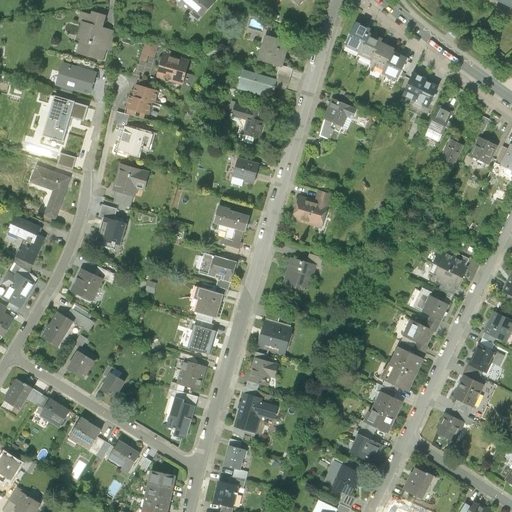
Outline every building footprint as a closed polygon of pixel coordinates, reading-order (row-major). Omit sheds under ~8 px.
[(217,0),(174,0),(200,21),(217,0)] [(511,0),(479,0),(511,16),(511,0)] [(82,36),(78,50),(105,58),(114,28),(104,25),(109,11),(92,6),(90,12),(82,10),(79,16),(83,18),(78,35),(82,36)] [(369,29),(355,23),(345,48),(359,54),(368,33),(369,29)] [(291,38),(267,30),(259,56),(284,63),(291,38)] [(381,39),(368,33),(359,54),(357,58),(371,63),(379,43),(381,39)] [(156,60),(158,43),(145,41),(142,58),(156,60)] [(395,49),(379,43),(371,63),(370,66),(386,72),(393,53),(395,49)] [(164,51),(156,75),(183,84),(191,59),(164,51)] [(398,85),(408,59),(393,53),(386,72),(383,78),(398,85)] [(97,73),(63,63),(57,85),(84,93),(85,88),(92,91),(97,73)] [(278,76),(244,66),(237,87),(271,97),(278,76)] [(426,78),(413,73),(404,96),(416,101),(424,83),(426,78)] [(140,80),(138,86),(150,89),(152,83),(140,80)] [(428,110),(437,88),(424,83),(416,101),(415,105),(428,110)] [(136,85),(132,97),(152,103),(155,103),(158,92),(150,89),(138,86),(136,85)] [(356,107),(329,93),(319,136),(337,144),(356,107)] [(130,96),(126,108),(129,109),(145,114),(148,114),(152,103),(132,97),(130,96)] [(43,135),(64,142),(72,117),(84,120),(88,107),(55,97),(43,135)] [(266,109),(236,100),(232,113),(249,118),(244,133),(258,137),(266,109)] [(452,113),(439,107),(426,135),(439,141),(452,113)] [(145,114),(129,109),(127,115),(130,116),(144,120),(145,114)] [(115,125),(124,127),(126,128),(130,116),(127,115),(118,113),(115,125)] [(126,128),(124,127),(117,150),(138,156),(141,146),(148,148),(152,135),(126,128)] [(452,169),(464,144),(449,137),(437,162),(452,169)] [(498,147),(479,138),(471,156),(489,165),(498,147)] [(511,143),(508,150),(501,165),(500,166),(511,171),(511,143)] [(501,165),(508,150),(503,148),(496,163),(501,165)] [(75,168),(78,156),(62,152),(59,164),(75,168)] [(261,161),(239,155),(234,174),(256,180),(261,161)] [(56,219),(71,176),(36,164),(29,181),(50,189),(41,213),(56,219)] [(150,173),(121,165),(113,191),(118,192),(133,197),(135,197),(137,188),(145,190),(150,173)] [(298,193),(290,218),(321,227),(332,192),(316,187),(313,198),(298,193)] [(133,197),(118,192),(115,202),(130,207),(133,197)] [(251,211),(220,201),(214,220),(245,229),(251,211)] [(99,217),(103,218),(114,221),(117,210),(103,205),(99,217)] [(16,254),(34,263),(47,236),(38,231),(41,224),(15,212),(7,230),(24,238),(16,254)] [(120,245),(126,225),(114,221),(103,218),(95,245),(109,249),(111,242),(120,245)] [(228,236),(229,225),(221,224),(221,229),(225,230),(224,236),(228,236)] [(228,244),(227,249),(240,253),(241,248),(228,244)] [(462,276),(469,262),(442,249),(436,263),(462,276)] [(238,260),(206,250),(200,269),(233,279),(238,260)] [(315,266),(292,259),(285,282),(309,289),(315,266)] [(456,289),(462,276),(436,263),(429,276),(456,289)] [(93,300),(105,276),(82,266),(71,289),(93,300)] [(511,267),(500,291),(511,295),(511,267)] [(0,295),(22,308),(37,281),(14,268),(0,294),(0,295)] [(154,292),(158,282),(150,280),(147,290),(154,292)] [(218,316),(224,291),(201,285),(194,311),(218,316)] [(418,289),(411,306),(442,320),(450,303),(418,289)] [(0,333),(3,336),(14,317),(5,311),(8,306),(0,301),(0,333)] [(74,321),(56,310),(41,334),(59,345),(74,321)] [(511,318),(492,310),(483,331),(508,342),(511,332),(511,318)] [(406,316),(398,332),(426,345),(434,329),(406,316)] [(219,327),(195,321),(188,347),(211,354),(219,327)] [(292,329),(265,322),(258,347),(285,354),(292,329)] [(82,348),(87,337),(81,334),(76,344),(82,348)] [(504,355),(478,342),(468,364),(494,376),(504,355)] [(416,374),(424,358),(395,344),(387,360),(416,374)] [(97,358),(79,347),(67,367),(85,377),(97,358)] [(209,364),(184,358),(177,383),(202,390),(209,364)] [(278,364),(255,358),(249,380),(271,387),(278,364)] [(408,390),(416,374),(387,360),(379,377),(408,390)] [(128,380),(111,370),(100,387),(117,397),(128,380)] [(484,383),(463,373),(452,396),(473,407),(484,383)] [(35,386),(16,375),(3,399),(22,410),(35,386)] [(396,416),(403,401),(378,390),(371,405),(396,416)] [(188,438),(198,401),(170,393),(160,430),(188,438)] [(255,433),(260,416),(274,420),(277,407),(261,402),(262,398),(244,393),(234,427),(255,433)] [(70,408),(51,396),(39,415),(58,427),(70,408)] [(389,432),(396,416),(371,405),(364,421),(389,432)] [(445,412),(435,432),(455,442),(465,422),(445,412)] [(102,428),(82,414),(68,435),(89,448),(102,428)] [(384,444),(357,431),(347,452),(374,465),(384,444)] [(141,451),(120,438),(106,460),(127,473),(141,451)] [(244,450),(230,446),(224,465),(239,469),(244,450)] [(22,461),(3,451),(0,456),(0,472),(12,479),(22,461)] [(145,458),(142,470),(148,471),(151,460),(145,458)] [(329,484),(349,494),(361,471),(341,461),(329,484)] [(511,464),(503,478),(511,483),(511,464)] [(435,477),(414,466),(402,487),(424,499),(435,477)] [(151,468),(148,481),(173,487),(176,473),(151,468)] [(148,481),(145,495),(170,500),(173,487),(148,481)] [(236,486),(219,482),(214,502),(231,506),(236,486)] [(34,511),(41,502),(16,487),(8,499),(18,505),(13,511),(14,511),(34,511)] [(145,495),(142,508),(160,511),(167,511),(170,500),(145,495)] [(493,511),(494,511),(473,500),(466,511),(493,511)] [(415,511),(395,502),(390,511),(415,511)]
